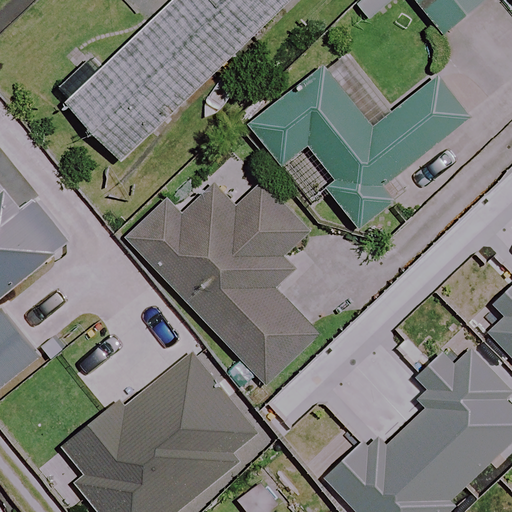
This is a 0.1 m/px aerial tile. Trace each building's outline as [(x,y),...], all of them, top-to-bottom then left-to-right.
[(294,0),(181,0),(108,72),(94,58),(60,90),(129,160),(294,0)] [(494,0),(420,0),(450,36),(494,0)] [(402,84),(356,20),(260,90),(321,175),(341,160),(371,201),(403,177),(390,159),(484,90),(452,47),(402,84)] [(315,215),(269,166),(243,190),(222,167),(190,196),(175,179),(134,216),(192,279),(270,364),(323,316),(279,269),(299,251),(288,239),(315,215)] [(0,301),(83,234),(51,194),(25,215),(8,195),(0,201),(0,301)] [(190,296),(70,401),(152,493),(271,387),(190,296)] [(511,330),(493,346),(511,370),(511,330)]
